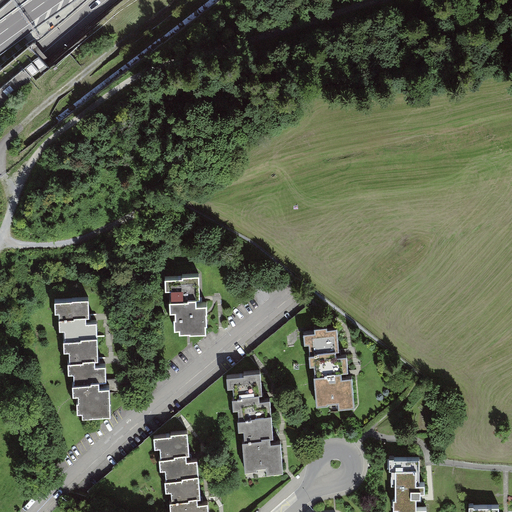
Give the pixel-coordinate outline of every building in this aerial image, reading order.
[(191,276),(155,278),(156,291),(162,291),(163,300),(157,301),(157,313),(164,313),(165,333),(197,332),(196,304),(192,304),(191,276)] [(81,300),(49,302),(50,311),(53,311),(53,320),(50,320),(51,330),(57,329),(58,340),(55,339),(56,351),(59,351),(60,360),(58,360),(59,375),(64,375),(65,385),(61,385),(62,396),(66,396),(68,419),(101,417),(98,367),(91,367),(88,323),(83,324),(81,300)] [(331,329),(295,332),(296,346),(304,346),(305,355),(300,356),(302,367),(307,367),(311,406),(334,403),(334,409),(349,408),(346,379),(344,379),(341,356),(334,357),(331,329)] [(251,375),(218,380),(219,389),(224,388),(226,399),(221,400),(223,413),(229,412),(230,420),(226,421),(228,434),(233,434),(234,442),(230,443),(235,476),(259,472),(260,476),(277,473),(272,445),(268,445),(261,403),(256,404),(251,375)] [(182,432),(144,436),(146,451),(151,451),(152,458),(149,459),(151,472),(158,471),(159,482),(157,482),(158,492),(165,491),(167,503),(163,504),(164,511),(202,511),(201,505),(195,506),(190,462),(185,463),(182,432)] [(413,457),(387,458),(389,511),(420,511),(420,508),(409,508),(409,495),(419,494),(418,482),(414,482),(413,457)]
